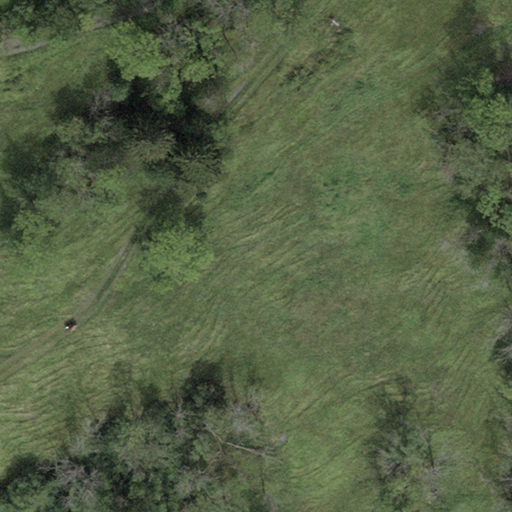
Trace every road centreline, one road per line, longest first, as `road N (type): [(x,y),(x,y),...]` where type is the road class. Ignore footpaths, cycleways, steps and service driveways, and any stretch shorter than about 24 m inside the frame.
road 1 (track): [(0,374),(101,320),(209,161),(241,41),(240,0)]
road 2 (track): [(166,0),(16,56),(0,54)]
